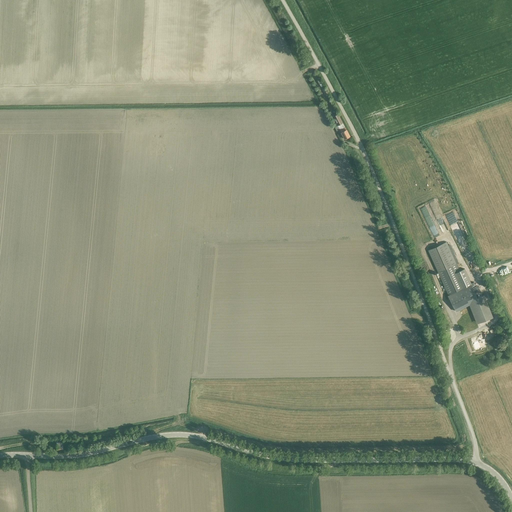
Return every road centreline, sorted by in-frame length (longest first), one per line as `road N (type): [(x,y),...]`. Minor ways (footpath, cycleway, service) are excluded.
road 1 (unclassified): [(473,462),(470,428),(377,183),(282,0)]
road 2 (tertiary): [(473,462),(279,458),(184,434),(73,455),(0,455)]
